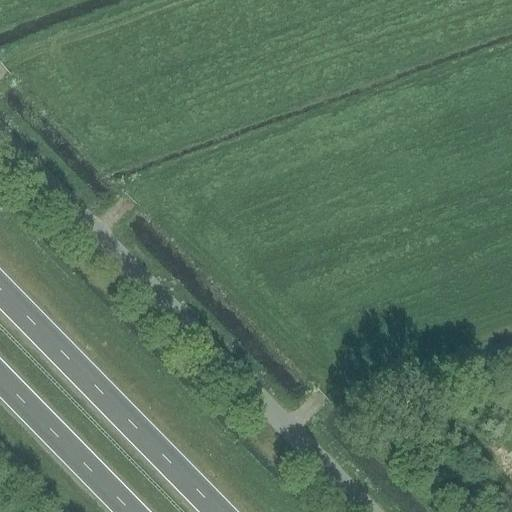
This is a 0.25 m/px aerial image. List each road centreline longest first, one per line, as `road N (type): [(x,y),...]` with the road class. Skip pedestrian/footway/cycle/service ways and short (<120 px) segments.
road 1 (unclassified): [(370,511),(0,135)]
road 2 (trunk): [(217,511),(0,289)]
road 3 (trunk): [(0,379),(130,511)]
